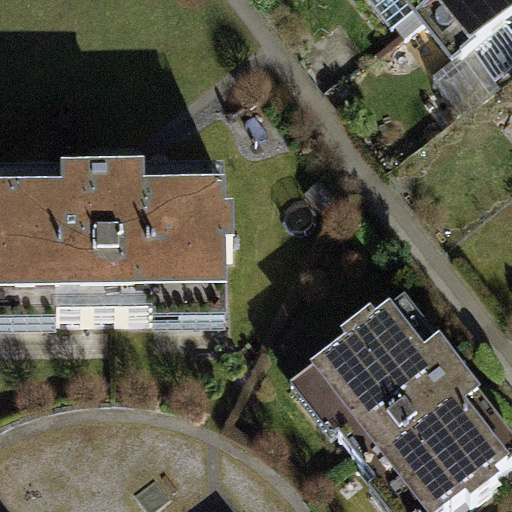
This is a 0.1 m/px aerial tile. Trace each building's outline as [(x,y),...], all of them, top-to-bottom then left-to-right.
[(401,0),(364,0),(357,6),(389,42),(417,17),(401,0)] [(408,0),(427,25),(459,0),(408,0)] [(511,0),(459,0),(427,25),(463,70),(511,32),(511,0)] [(236,185),(0,189),(0,316),(238,313),(236,185)] [(356,346),(326,370),(438,511),(450,511),(459,505),(464,511),(481,511),(509,490),(502,480),(511,472),(511,450),(478,408),(495,395),(456,347),(444,357),(408,311),(392,323),(381,310),(348,337),(356,346)]
